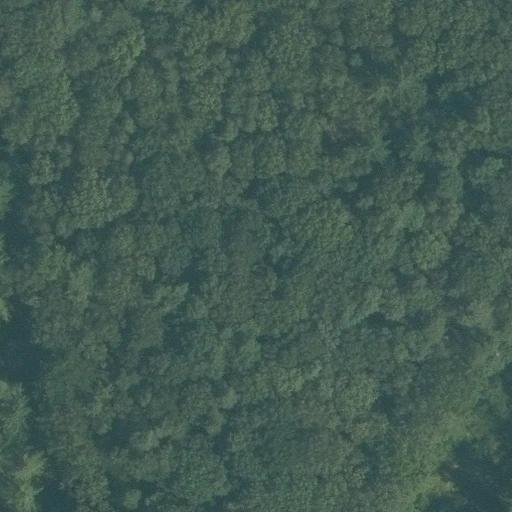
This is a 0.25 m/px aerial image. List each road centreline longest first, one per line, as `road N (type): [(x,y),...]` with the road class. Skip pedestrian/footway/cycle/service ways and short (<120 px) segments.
road 1 (track): [(260,0),(374,511)]
road 2 (track): [(188,0),(0,53)]
